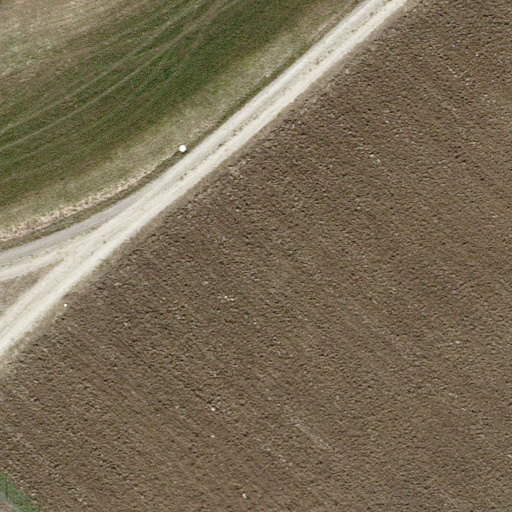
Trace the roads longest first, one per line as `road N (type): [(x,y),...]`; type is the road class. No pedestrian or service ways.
road 1 (track): [(0,264),(136,212),(389,0)]
road 2 (track): [(0,344),(136,212)]
